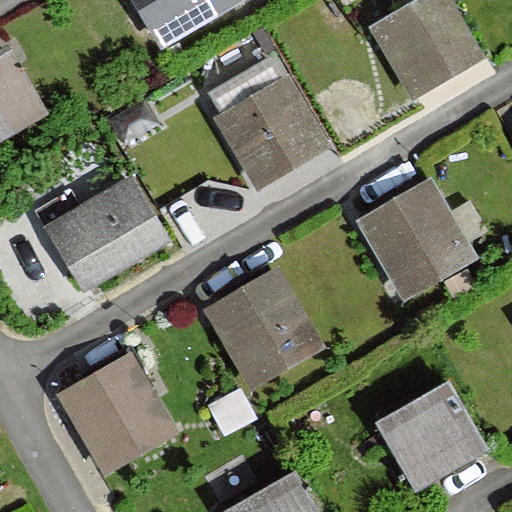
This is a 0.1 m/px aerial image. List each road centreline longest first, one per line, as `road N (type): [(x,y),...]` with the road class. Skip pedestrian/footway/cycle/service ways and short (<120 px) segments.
road 1 (residential): [(0,381),(511,78)]
road 2 (residential): [(511,486),(467,511),(71,511),(0,383)]
